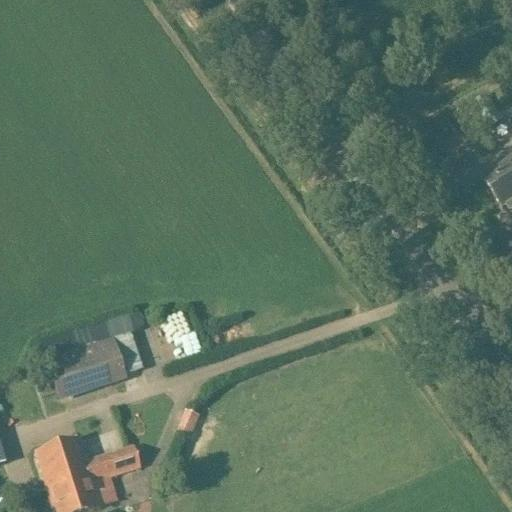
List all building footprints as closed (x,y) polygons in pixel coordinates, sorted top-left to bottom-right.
[(502,120),(486,96),(472,105),(491,133),(504,124),(502,120)] [(511,135),(511,113),(502,120),(511,135)] [(511,160),(482,182),(502,211),(506,209),(511,217),(511,160)] [(44,364),(58,406),(125,384),(111,341),(44,364)] [(188,442),(198,420),(184,414),(174,436),(188,442)] [(99,511),(98,509),(115,504),(108,483),(140,473),(133,452),(85,466),(77,442),(33,457),(50,511),(99,511)] [(0,476),(13,472),(6,451),(0,453),(0,476)]
